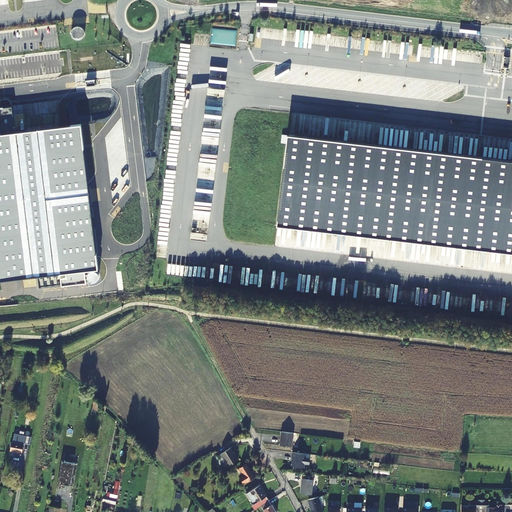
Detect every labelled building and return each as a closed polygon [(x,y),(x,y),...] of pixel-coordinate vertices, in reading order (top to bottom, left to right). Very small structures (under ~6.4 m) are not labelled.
[(84,38),(85,34),(84,31),(83,29),(81,26),(78,24),(74,24),(71,24),(67,26),(65,29),(64,31),(64,34),(64,38),(66,41),(69,44),(72,45),(74,45),(78,44),(81,42),(83,40),(84,38)] [(82,123),(0,132),(0,280),(99,268),(82,123)] [(511,160),(289,135),(278,225),(511,252),(511,160)] [(24,442),(30,443),(32,436),(14,432),(13,440),(12,440),(9,451),(22,453),(24,442)] [(293,435),(281,434),(281,441),(281,444),(280,444),(280,448),(292,449),(293,435)] [(229,464),(239,458),(231,446),(222,452),(229,464)] [(305,456),(292,455),(291,459),(293,460),(292,463),(291,463),(290,469),(303,470),(304,466),(309,467),(310,461),(305,460),(305,456)] [(64,484),(74,486),(77,463),(62,461),(57,488),(63,489),(64,484)] [(248,481),(254,477),(246,464),(240,468),(245,476),(242,478),(244,482),(248,480),(248,481)] [(315,474),(304,472),(303,481),(304,482),(303,487),(302,487),(301,492),(313,494),(315,474)] [(256,502),(251,505),(254,510),(261,506),(268,501),(259,485),(249,492),(256,502)] [(103,501),(116,504),(119,488),(115,488),(113,494),(109,493),(108,496),(104,496),(103,501)] [(323,511),(319,496),(308,499),(312,511),(323,511)] [(261,506),(264,511),(275,511),(268,501),(261,506)]
